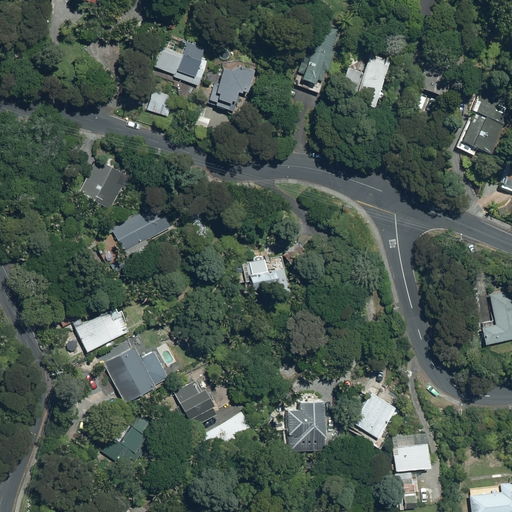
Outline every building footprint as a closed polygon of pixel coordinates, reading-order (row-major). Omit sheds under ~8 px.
[(312,23),(290,80),(308,87),(310,81),(317,84),(321,73),(323,73),(331,53),(328,52),(335,32),(312,23)] [(171,82),(195,91),(205,66),(198,63),(202,53),(184,46),(179,58),(159,50),(151,71),(172,80),(171,82)] [(413,90),(438,99),(453,63),(427,53),(413,90)] [(331,99),(364,111),(381,63),(363,57),(356,74),(342,69),(331,99)] [(205,112),(224,118),(227,110),(230,111),(233,101),(237,102),(238,100),(243,102),(251,78),(223,69),(215,94),(211,93),(205,112)] [(451,150),(469,159),(472,152),(483,158),(510,103),(479,88),(472,102),(471,101),(465,114),(469,115),(466,122),(465,121),(451,150)] [(144,114),(161,120),(168,101),(151,95),(144,114)] [(406,127),(422,135),(435,108),(419,101),(406,127)] [(190,130),(203,135),(207,124),(194,119),(190,130)] [(71,195),(106,215),(127,179),(93,159),(71,195)] [(511,162),(507,161),(499,179),(511,184),(510,189),(511,189),(511,162)] [(153,204),(105,229),(120,259),(143,246),(141,242),(167,229),(153,204)] [(264,273),(263,262),(235,266),(235,267),(230,268),(231,273),(236,273),(239,295),(260,291),(262,299),(281,296),(277,271),(264,273)] [(476,329),(480,347),(511,340),(511,297),(511,291),(485,296),(491,326),(476,329)] [(76,322),(88,348),(130,328),(122,311),(115,314),(111,305),(76,322)] [(63,316),(66,322),(74,318),(71,311),(63,316)] [(170,376),(155,348),(142,355),(136,343),(105,360),(126,400),(170,376)] [(202,387),(197,377),(174,389),(188,417),(196,414),(199,420),(218,411),(214,403),(217,401),(209,384),(202,387)] [(346,426),(370,442),(389,411),(365,396),(346,426)] [(283,438),(283,453),(319,453),(319,405),(294,405),(294,413),(282,413),(282,438),(283,438)] [(205,430),(217,448),(234,438),(232,435),(246,427),(245,425),(252,421),(243,407),(205,430)] [(103,445),(129,464),(156,428),(147,422),(150,417),(141,410),(127,429),(130,431),(124,439),(114,431),(103,445)] [(389,458),(390,474),(424,472),(422,446),(426,446),(425,435),(410,436),(411,448),(393,450),(394,458),(389,458)] [(511,511),(511,484),(495,486),(495,494),(484,496),(484,493),(478,494),(479,497),(465,498),(466,511),(511,511)] [(128,511),(136,502),(124,493),(111,511),(112,511),(128,511)] [(414,496),(400,496),(400,510),(414,510),(414,496)] [(231,511),(225,498),(211,505),(215,511),(213,511),(231,511)]
